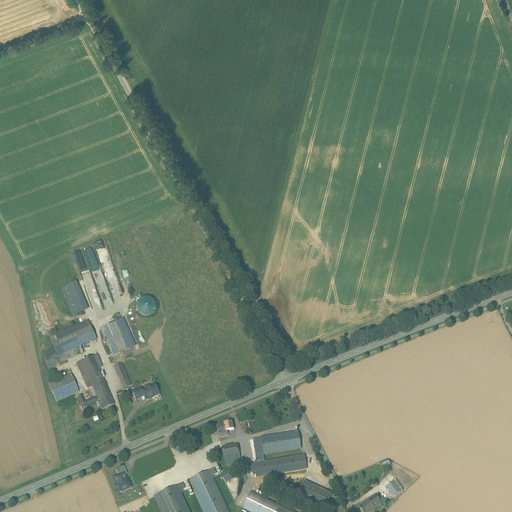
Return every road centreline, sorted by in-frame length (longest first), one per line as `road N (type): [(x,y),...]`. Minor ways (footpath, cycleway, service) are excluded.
road 1 (unclassified): [(84,16),(284,382)]
road 2 (track): [(254,325),(334,0)]
road 3 (tertiary): [(0,502),(284,382)]
road 4 (tertiary): [(284,382),(511,292)]
road 5 (unclassified): [(351,511),(284,382)]
